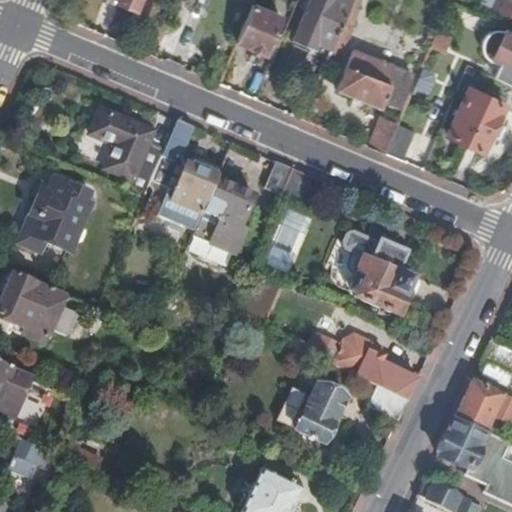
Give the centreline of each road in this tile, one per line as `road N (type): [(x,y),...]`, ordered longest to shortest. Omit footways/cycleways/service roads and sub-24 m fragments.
road 1 (residential): [(511,233),(19,24)]
road 2 (residential): [(382,511),(511,241)]
